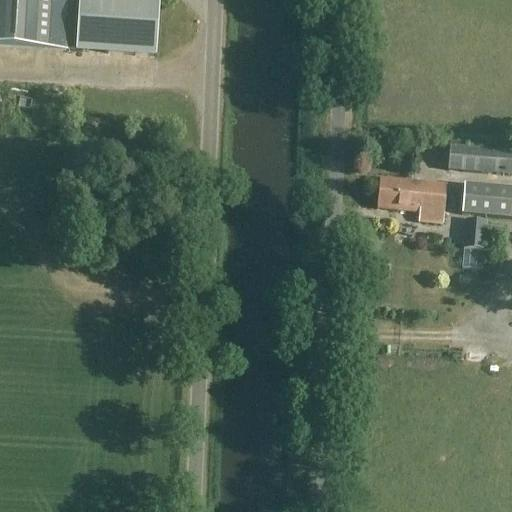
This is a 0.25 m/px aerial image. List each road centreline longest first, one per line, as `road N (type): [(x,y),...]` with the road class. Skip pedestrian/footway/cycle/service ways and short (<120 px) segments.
road 1 (unclassified): [(320,511),(342,0)]
road 2 (unclassified): [(192,511),(214,0)]
